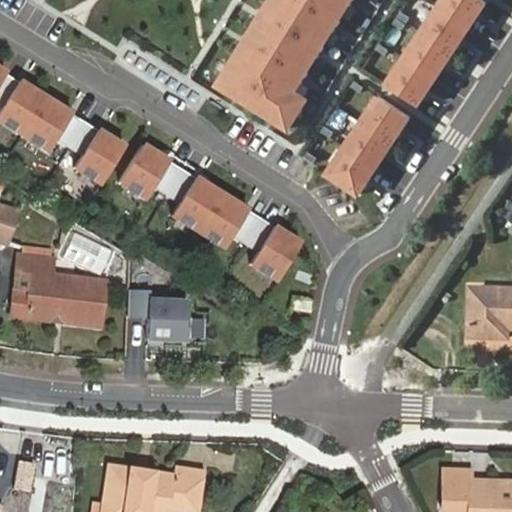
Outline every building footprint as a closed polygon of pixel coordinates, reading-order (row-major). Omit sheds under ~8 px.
[(267,0),(260,11),(263,12),(255,23),(253,22),(244,37),(246,38),(239,49),(237,48),(228,63),(230,64),(215,88),(285,132),(303,103),(290,95),(303,73),(306,75),(315,60),(312,59),(320,48),(322,49),(330,35),(328,34),(336,23),(338,24),(347,9),(345,8),(349,0),(267,0)] [(415,109),(483,6),(474,0),(441,0),(383,88),(415,109)] [(124,145),(0,70),(0,130),(46,159),(57,144),(78,157),(71,172),(95,190),(124,145)] [(141,86),(165,102),(173,91),(148,75),(141,86)] [(355,198),(407,120),(376,100),(324,177),(355,198)] [(272,289),(301,243),(138,141),(106,191),(136,210),(150,188),(175,203),(164,220),(221,255),(232,238),(259,255),(247,274),(272,289)] [(511,221),(511,201),(510,201),(501,215),(511,221)] [(308,297),(327,265),(300,249),(280,281),(308,297)] [(90,320),(95,277),(45,271),(46,255),(7,251),(6,258),(29,266),(24,281),(73,298),(67,317),(90,320)] [(67,317),(73,298),(24,281),(29,266),(6,258),(4,271),(3,277),(8,278),(9,272),(19,273),(18,289),(3,288),(1,314),(6,316),(56,321),(56,315),(67,317)] [(511,330),(511,282),(485,281),(483,330),(511,330)] [(357,312),(370,318),(382,289),(369,284),(357,312)] [(181,342),(181,315),(177,315),(177,302),(141,301),(141,292),(120,292),(119,319),(139,320),(139,341),(181,342)] [(169,493),(198,495),(201,469),(170,466),(169,471),(105,465),(100,511),(166,511),(167,508),(169,493)] [(445,511),(511,511),(511,490),(493,490),(493,481),(472,480),(473,472),(441,470),(439,507),(445,511)] [(511,482),(493,481),(493,490),(511,490),(511,482)] [(197,510),(198,495),(169,493),(167,508),(197,510)]
